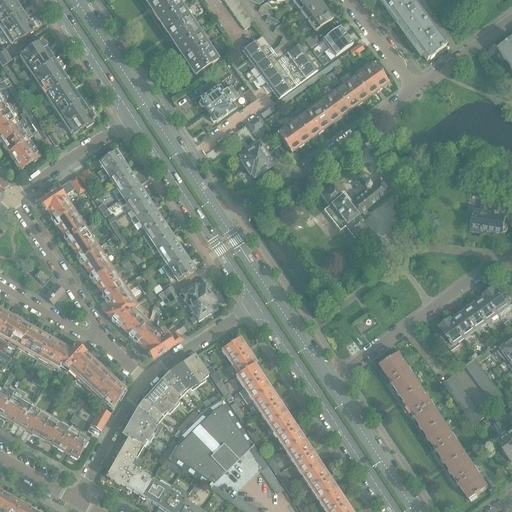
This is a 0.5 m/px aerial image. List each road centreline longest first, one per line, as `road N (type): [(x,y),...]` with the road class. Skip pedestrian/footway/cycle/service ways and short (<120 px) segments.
road 1 (secondary): [(224,225),(76,0)]
road 2 (secondary): [(256,305),(394,511)]
road 3 (residential): [(414,89),(224,225)]
road 4 (secondary): [(132,117),(256,305)]
road 5 (residential): [(511,265),(495,264),(328,381)]
road 6 (secondary): [(328,381),(224,225)]
road 7 (residential): [(103,342),(12,197)]
road 8 (secondary): [(415,511),(328,381)]
road 9 (residential): [(12,197),(132,117)]
road 10 (secondary): [(54,0),(132,117)]
road 11 (residential): [(75,500),(143,378)]
road 12 (residential): [(143,378),(256,305)]
road 13 (residential): [(511,18),(414,89)]
